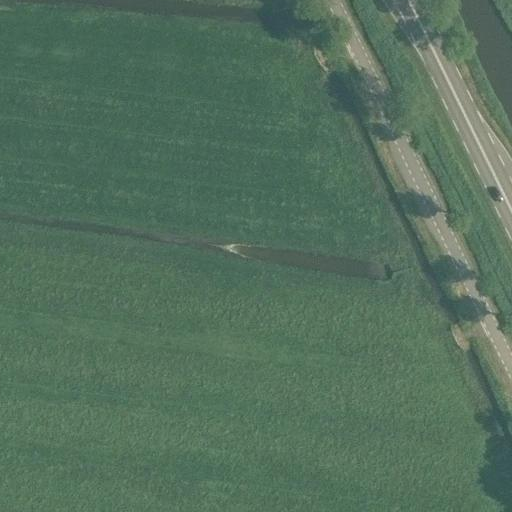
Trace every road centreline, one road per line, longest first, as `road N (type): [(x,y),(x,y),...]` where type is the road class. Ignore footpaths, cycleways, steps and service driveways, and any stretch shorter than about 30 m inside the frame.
road 1 (unclassified): [(511,368),(332,0)]
road 2 (primary): [(511,208),(408,0)]
